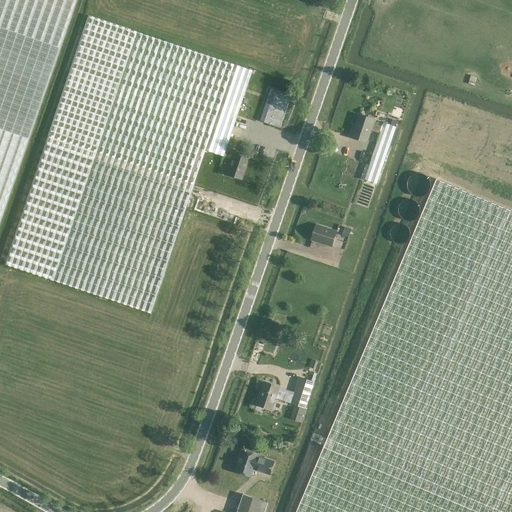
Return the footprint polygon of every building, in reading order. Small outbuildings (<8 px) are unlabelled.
[(0,0),(0,220),(76,0),(0,0)] [(4,264),(151,313),(205,151),(223,156),(252,71),(88,15),(4,264)] [(275,91),(273,97),(289,103),(291,97),(275,91)] [(273,97),(270,104),(287,109),(289,103),(273,97)] [(270,104),(268,110),(285,116),(287,109),(270,104)] [(268,110),(266,116),(283,122),(285,116),(268,110)] [(353,128),(350,137),(366,142),(371,130),(380,133),(383,124),(374,121),(374,119),(359,114),(354,129),(353,128)] [(266,116),(264,123),(281,128),(283,122),(266,116)] [(396,127),(384,122),(365,180),(376,184),(396,127)] [(259,127),(258,132),(275,137),(277,131),(259,127)] [(248,157),(233,152),(226,174),(241,179),(248,157)] [(416,196),(421,195),(425,193),(427,190),(429,185),(428,181),(426,176),(422,174),(418,172),(413,173),(409,175),(406,178),(405,183),(405,187),(407,192),(411,195),(416,196)] [(511,511),(511,211),(433,179),(292,511),(511,511)] [(403,219),(408,219),(412,218),(416,215),(417,210),(417,206),(415,202),(411,199),(406,198),(401,199),(398,203),(396,208),(397,212),(399,216),(403,219)] [(395,242),(399,242),(404,241),(407,238),(409,233),(408,228),(406,225),(402,223),(398,223),(395,223),(391,226),(389,230),(389,235),(391,239),(395,242)] [(332,246),(336,232),(316,225),(311,239),(332,246)] [(257,405),(272,410),(276,398),(284,400),(284,401),(307,408),(318,374),(295,366),(287,390),(279,387),(280,387),(265,382),(257,405)] [(236,472),(251,477),(253,469),(270,474),(274,461),(257,456),(258,455),(241,450),(238,458),(240,459),(236,472)] [(264,511),(268,502),(243,494),(237,511),(264,511)]
